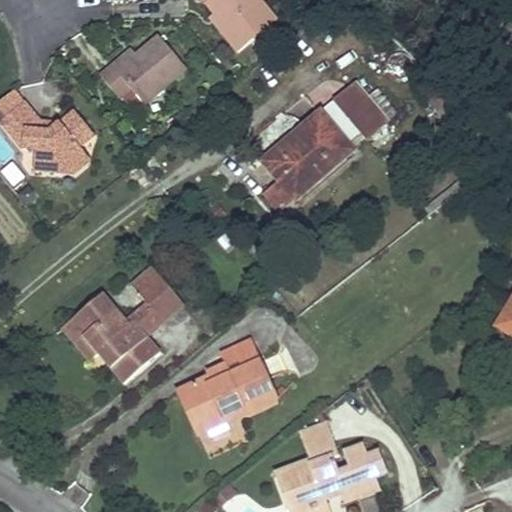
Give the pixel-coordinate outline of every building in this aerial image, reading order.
[(203,0),(215,13),(221,19),(215,23),(239,51),(276,19),(261,1),(260,0),(203,0)] [(221,19),(215,13),(210,17),(215,23),(221,19)] [(113,65),(101,75),(121,98),(132,89),(145,103),(188,68),(160,37),(138,56),(119,72),(113,65)] [(132,49),(113,65),(119,72),(138,56),(132,49)] [(355,85),(336,102),(348,116),(366,138),(386,121),(355,85)] [(0,117),(3,122),(26,103),(15,90),(0,103),(0,117)] [(26,103),(3,122),(23,148),(36,150),(35,171),(63,174),(86,153),(80,145),(95,133),(75,111),(61,123),(41,121),(26,103)] [(322,113),(264,161),(281,180),(282,183),(287,179),(302,193),(353,150),(334,128),(322,113)] [(366,138),(348,116),(334,128),(353,150),(366,138)] [(92,159),(86,153),(63,174),(73,175),(92,159)] [(281,180),(266,193),(281,211),(302,193),(287,179),(282,183),(281,180)] [(153,268),(132,285),(148,304),(165,324),(186,307),(153,268)] [(103,294),(72,320),(83,334),(79,337),(97,356),(100,353),(125,383),(159,352),(148,339),(134,322),(130,326),(126,322),(103,294)] [(511,296),(492,328),(511,340),(511,296)] [(165,324),(148,304),(126,322),(130,326),(134,322),(148,339),(165,324)] [(72,320),(63,327),(91,361),(97,356),(79,337),(83,334),(72,320)] [(250,340),(225,351),(228,360),(208,371),(210,376),(215,374),(217,380),(260,361),(250,340)] [(277,398),(260,361),(217,380),(215,374),(210,376),(188,387),(205,424),(223,416),(226,421),(277,398)] [(188,387),(179,391),(199,433),(226,421),(223,416),(205,424),(188,387)] [(327,422),(302,432),(310,453),(335,443),(327,422)] [(312,459),(277,472),(291,511),(312,511),(329,506),(328,502),(343,496),(347,506),(382,493),(377,481),(389,476),(379,451),(368,456),(363,444),(345,451),(352,468),(340,473),(334,456),(339,453),(335,443),(310,453),(312,459)] [(232,485),(227,489),(234,498),(239,493),(232,485)] [(227,489),(215,498),(222,507),(234,498),(227,489)] [(212,500),(201,508),(204,511),(213,511),(219,508),(212,500)]
